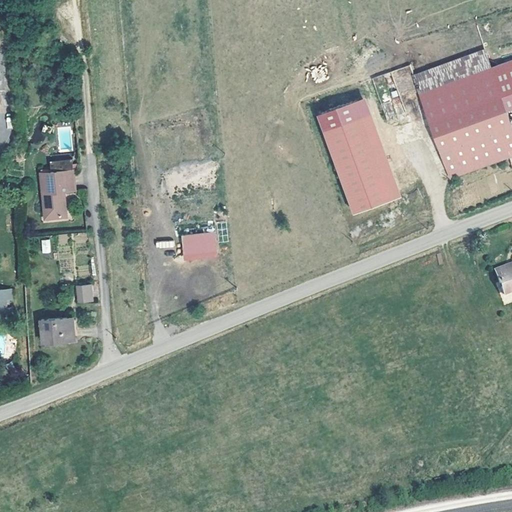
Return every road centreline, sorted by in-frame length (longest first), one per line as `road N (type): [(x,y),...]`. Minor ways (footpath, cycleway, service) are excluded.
road 1 (tertiary): [(511,209),(0,414)]
road 2 (track): [(75,0),(112,369)]
